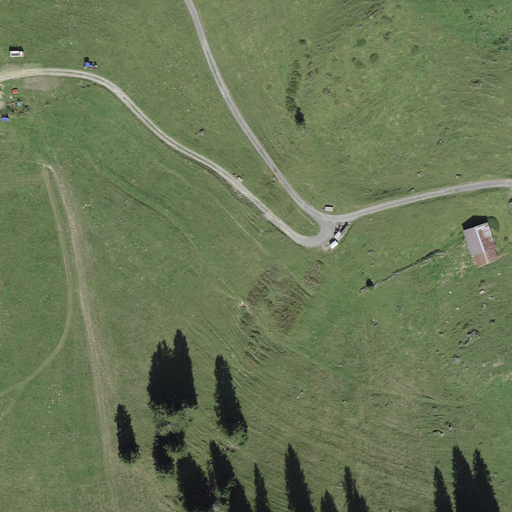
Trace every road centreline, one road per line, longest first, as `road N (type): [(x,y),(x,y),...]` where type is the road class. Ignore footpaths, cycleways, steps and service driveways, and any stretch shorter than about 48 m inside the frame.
road 1 (track): [(187,0),(231,105),(313,213),(347,218),(511,182)]
road 2 (track): [(330,218),(324,236),(297,237),(106,84),(40,74),(0,80)]
